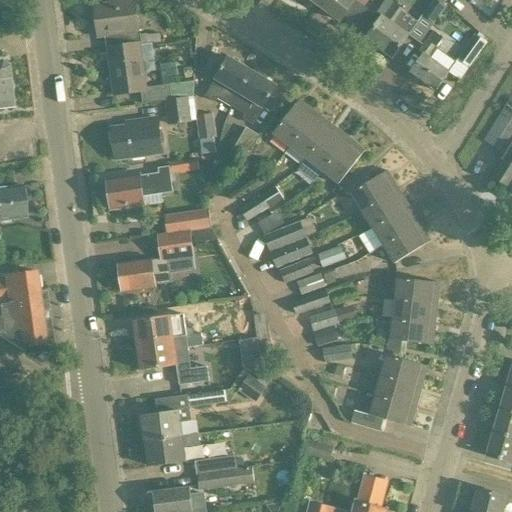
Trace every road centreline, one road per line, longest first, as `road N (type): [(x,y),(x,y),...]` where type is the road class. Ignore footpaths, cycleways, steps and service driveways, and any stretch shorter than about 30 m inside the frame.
road 1 (tertiary): [(90,363),(39,0)]
road 2 (residential): [(430,155),(381,104),(210,0)]
road 3 (residential): [(435,511),(488,316),(485,260)]
road 4 (tertiary): [(109,511),(90,363)]
road 5 (residential): [(0,474),(59,384),(90,363)]
road 6 (residential): [(430,155),(461,130),(511,48)]
